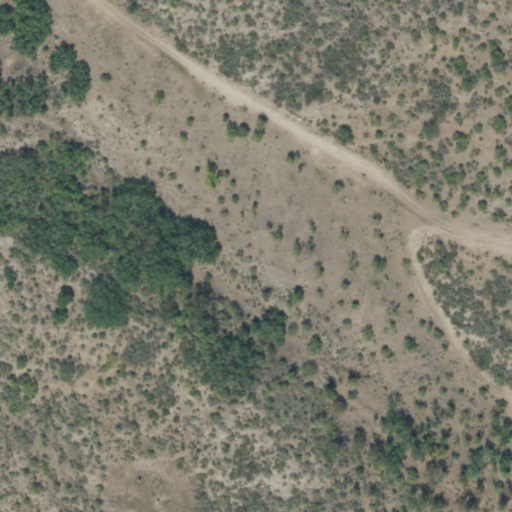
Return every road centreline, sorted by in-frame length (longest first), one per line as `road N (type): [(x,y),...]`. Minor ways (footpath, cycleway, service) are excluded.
road 1 (residential): [(511,244),(390,212),(288,109),(205,69),(110,0)]
road 2 (residential): [(155,511),(172,462),(240,429),(263,405),(284,348),(298,334),(376,335),(423,310),(424,266),(407,219)]
